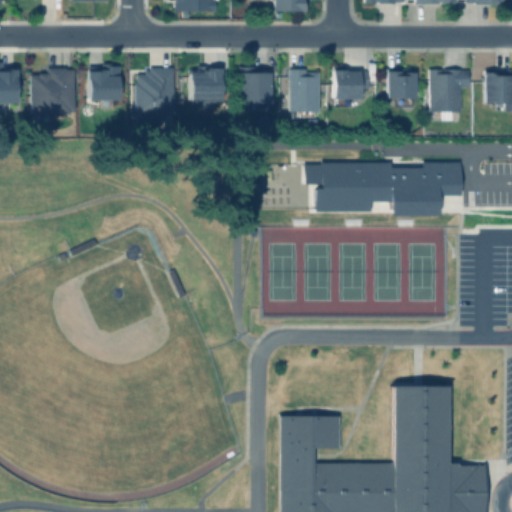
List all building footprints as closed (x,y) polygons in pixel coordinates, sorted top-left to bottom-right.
[(210,0),(210,7),(169,8),(169,0),(210,0)] [(302,0),(302,8),(268,8),(268,0),(302,0)] [(114,63),(114,75),(112,75),(112,96),(81,96),(81,68),(83,68),(83,65),(96,65),(96,61),(107,61),(107,63),(114,63)] [(0,101),(12,102),(13,63),(0,62),(0,101)] [(265,66),(265,108),(241,107),(241,100),(235,100),(235,70),(236,70),(236,63),(251,64),(251,66),(265,66)] [(69,66),(69,109),(62,109),(62,111),(25,111),(25,72),(34,72),(34,70),(42,70),(42,64),(61,64),(61,66),(69,66)] [(169,64),(168,112),(158,111),(158,118),(130,118),(131,80),(132,80),(132,71),(141,71),(141,68),(145,68),(145,64),(169,64)] [(410,65),(410,96),(399,95),(399,102),(391,102),(392,95),(381,95),(381,65),(410,65)] [(315,69),(314,109),(284,108),(285,66),(302,66),(302,69),(315,69)] [(365,69),(364,84),(356,84),(355,96),(347,96),(347,104),(329,104),(330,95),(327,95),(328,66),(341,66),(341,68),(365,69)] [(437,68),(440,68),(440,66),(456,66),(456,67),(465,67),(464,84),(456,84),(455,118),(426,117),(426,108),(425,108),(425,66),(437,66),(437,68)] [(507,66),(508,100),(498,100),(497,102),(492,102),(490,100),(479,100),(479,69),(480,69),(480,66),(507,66)] [(184,67),(184,108),(216,108),(216,68),(184,67)] [(299,183),(299,163),(316,163),(316,161),(386,162),(386,166),(417,166),(417,162),(455,162),(455,194),(432,194),(432,214),(384,214),(384,200),(365,200),(365,210),(310,210),(310,183),(299,183)] [(93,242),(69,254),(66,247),(91,236),(93,242)] [(181,292),(175,295),(165,269),(171,266),(181,292)] [(388,385),(442,385),(441,464),(479,464),(479,511),(274,511),(275,416),(331,416),(331,446),(308,446),(308,462),(388,462),(388,385)]
